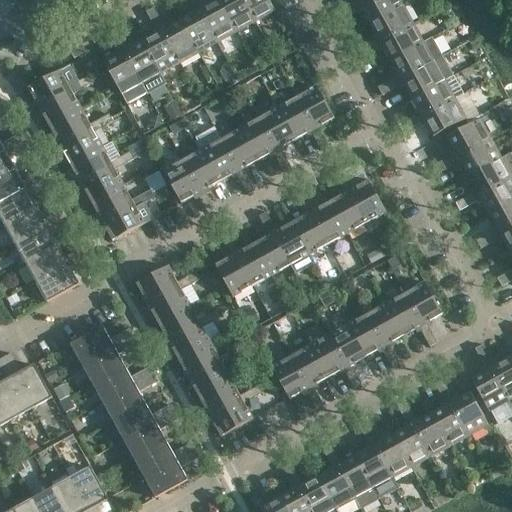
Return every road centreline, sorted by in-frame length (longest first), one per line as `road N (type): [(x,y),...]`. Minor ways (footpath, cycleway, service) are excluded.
road 1 (residential): [(0,344),(380,134)]
road 2 (residential): [(493,324),(155,511)]
road 3 (residential): [(380,134),(405,164),(493,324)]
road 4 (residential): [(380,134),(308,0)]
